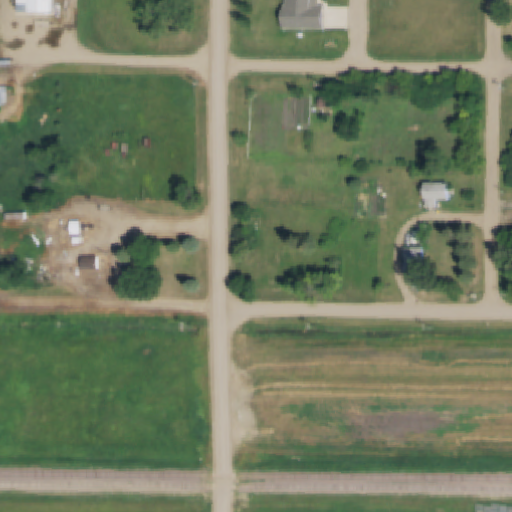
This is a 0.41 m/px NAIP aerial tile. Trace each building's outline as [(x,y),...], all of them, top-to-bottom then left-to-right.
[(23,0),(57,0),(57,14),(23,13),(23,0)] [(0,87),(11,87),(12,105),(0,105),(0,87)] [(322,97),(338,99),(337,108),(321,107),(322,97)] [(431,183),(456,184),(456,200),(430,199),(431,183)] [(247,213),(265,214),(265,231),(247,230),(247,213)] [(76,222),(86,223),(86,234),(75,233),(76,222)] [(408,247),(428,248),(427,270),(407,270),(408,247)] [(87,258),(104,259),(104,270),(87,270),(87,258)]
